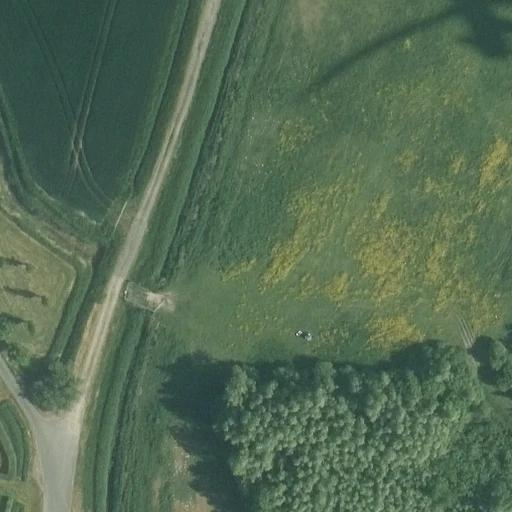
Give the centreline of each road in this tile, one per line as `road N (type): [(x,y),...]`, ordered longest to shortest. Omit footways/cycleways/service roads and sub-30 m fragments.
road 1 (track): [(54,454),(214,0)]
road 2 (unclassified): [(56,511),(54,454),(0,365)]
